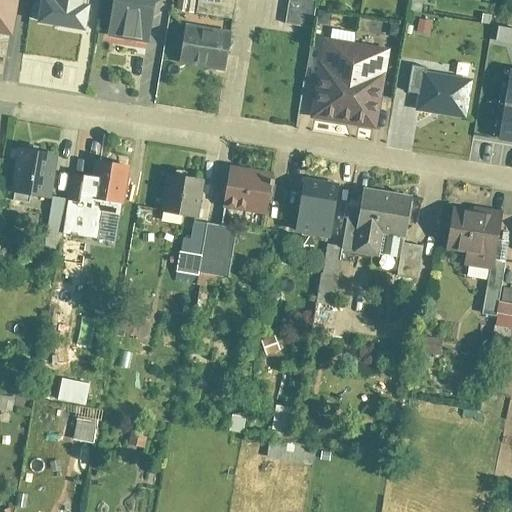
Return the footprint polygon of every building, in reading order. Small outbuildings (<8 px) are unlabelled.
[(0,0),(0,34),(6,35),(11,0),(0,0)] [(84,28),(89,0),(43,0),(40,20),(84,28)] [(106,0),(100,39),(149,46),(156,0),(106,0)] [(227,33),(182,24),(174,66),(220,73),(227,33)] [(302,118),(371,129),(385,53),(316,42),(302,118)] [(511,139),(511,70),(504,70),(493,137),(511,139)] [(470,81),(425,73),(419,108),(465,115),(470,81)] [(48,197),(56,154),(20,148),(13,191),(48,197)] [(117,210),(124,167),(89,161),(86,180),(68,177),(64,201),(117,210)] [(258,213),(264,172),(225,167),(217,207),(258,213)] [(192,222),(200,184),(162,177),(154,215),(192,222)] [(333,220),(337,186),(299,180),(293,214),(333,220)] [(349,231),(404,240),(412,200),(356,192),(349,231)] [(493,259),(502,217),(447,209),(439,250),(493,259)] [(226,228),(192,222),(186,251),(219,257),(226,228)] [(398,245),(393,276),(414,279),(419,249),(398,245)]
